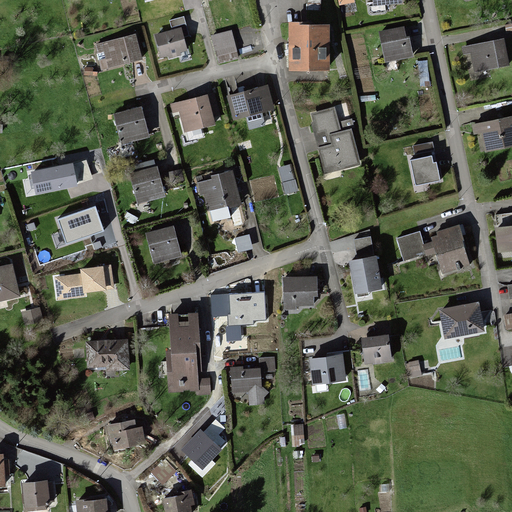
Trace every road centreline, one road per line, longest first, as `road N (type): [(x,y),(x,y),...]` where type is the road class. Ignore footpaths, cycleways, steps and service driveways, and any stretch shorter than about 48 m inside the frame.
road 1 (residential): [(506,340),(430,0)]
road 2 (residential): [(58,332),(323,245)]
road 3 (residential): [(323,245),(262,0)]
road 4 (residential): [(0,427),(102,468),(123,484),(128,511)]
